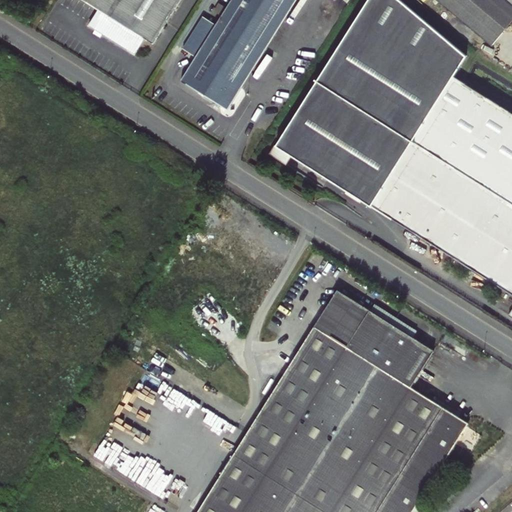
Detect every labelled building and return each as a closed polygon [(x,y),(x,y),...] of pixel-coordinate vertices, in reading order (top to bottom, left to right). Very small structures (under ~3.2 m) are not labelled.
[(90,26),(97,31),(104,35),(136,55),(146,40),(155,46),(184,0),(82,0),(100,11),(90,26)] [(229,108),(298,0),(232,0),(228,7),(183,79),(229,108)] [(464,264),(511,294),(511,114),(451,76),(464,56),(398,0),(366,0),(275,145),(445,252),(442,257),(461,269),(464,264)] [(511,4),(506,0),(438,0),(469,26),(477,32),(494,44),(511,20),(511,4)] [(408,511),(466,424),(410,387),(434,350),(338,288),(195,511),(408,511)] [(209,293),(191,312),(226,346),(244,328),(209,293)] [(431,511),(417,503),(411,511),(431,511)]
